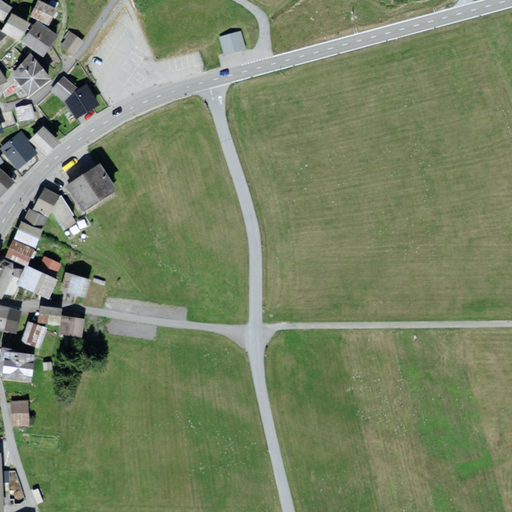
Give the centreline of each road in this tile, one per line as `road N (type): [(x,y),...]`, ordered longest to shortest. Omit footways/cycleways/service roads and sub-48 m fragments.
road 1 (primary): [(207,79),(82,133),(26,183),(0,221)]
road 2 (residential): [(255,325),(0,299)]
road 3 (track): [(255,325),(511,322)]
road 4 (unclassified): [(255,325),(254,243),(207,79)]
road 5 (primary): [(500,0),(257,66)]
road 6 (unclassified): [(288,511),(255,325)]
road 7 (residential): [(36,511),(0,385)]
